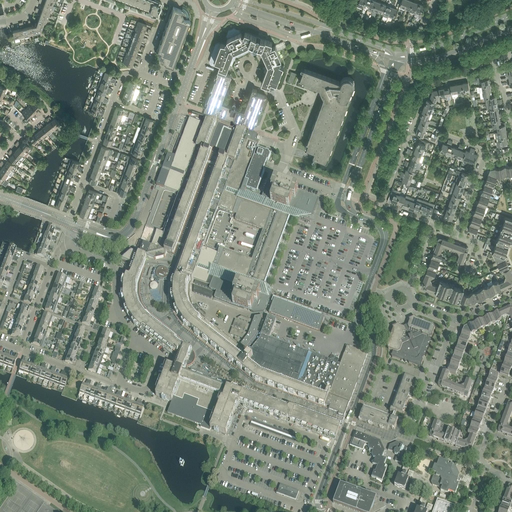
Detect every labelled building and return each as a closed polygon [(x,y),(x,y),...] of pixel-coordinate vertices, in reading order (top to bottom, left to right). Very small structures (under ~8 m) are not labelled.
[(123,0),(150,10),(149,11),(157,14),(160,6),(161,6),(161,5),(162,5),(162,4),(162,3),(161,3),(154,0),(152,0),(153,1),(149,0),(123,0)] [(362,8),(363,6),(365,0),(359,0),(357,6),(362,8)] [(371,0),(368,8),(373,10),(376,1),(372,0),(371,0)] [(407,0),(405,8),(410,10),(413,2),(408,0),(407,0)] [(373,10),(378,12),(381,3),(376,1),(373,10)] [(409,12),(414,14),(418,4),(413,2),(410,10),(409,12)] [(378,12),(384,13),(387,5),(381,3),(378,12)] [(418,4),(414,14),(420,16),(423,6),(418,4)] [(387,5),(384,13),(383,16),(388,18),(389,15),(392,7),(387,5)] [(181,10),(173,7),(157,51),(160,52),(158,57),(163,59),(163,61),(164,63),(165,63),(164,64),(173,67),(190,20),(189,20),(189,19),(190,16),(189,14),(189,12),(188,10),(185,8),(185,7),(184,7),(183,6),(181,10)] [(397,9),(392,7),(389,15),(394,17),(397,9)] [(38,21),(36,25),(41,31),(44,23),(38,21)] [(268,65),(261,83),(269,86),(270,86),(272,87),(274,85),(275,83),(277,84),(284,65),(280,64),(281,62),(280,60),(282,59),(275,45),(273,46),(272,44),(272,43),(245,33),(244,34),(242,35),(241,32),(240,33),(239,30),(234,28),(228,30),(226,36),(228,39),(227,39),(228,41),(226,42),(225,44),(221,42),(221,44),(219,43),(215,44),(209,61),(210,65),(218,68),(218,70),(226,73),(226,71),(227,71),(234,52),(247,46),(249,51),(251,52),(251,53),(252,54),(253,54),(254,54),(255,53),(258,54),(262,52),(268,65)] [(128,49),(126,54),(138,58),(138,56),(136,55),(136,52),(128,49)] [(314,157),(327,162),(354,86),(354,83),(353,79),(352,78),(349,77),(346,77),(345,77),(342,79),(341,80),(340,82),(306,70),(304,69),(300,81),(320,88),(324,98),(306,147),(315,151),(314,157)] [(103,71),(101,76),(110,79),(112,74),(103,71)] [(217,71),(218,72),(217,76),(216,76),(215,76),(214,77),(214,78),(215,80),(212,88),(211,88),(210,90),(210,91),(210,92),(211,92),(208,100),(207,101),(206,102),(205,102),(205,103),(206,104),(206,105),(204,109),(216,113),(230,76),(217,71)] [(101,76),(99,81),(108,84),(110,79),(101,76)] [(482,86),(490,85),(489,79),(483,80),(483,77),(469,79),(470,82),(477,81),(478,84),(481,83),(482,86)] [(129,80),(127,86),(134,88),(136,89),(138,84),(129,80)] [(99,81),(97,86),(106,89),(108,84),(99,81)] [(468,82),(462,83),(463,92),(467,91),(467,94),(470,94),(468,82)] [(97,86),(96,91),(104,95),(106,89),(97,86)] [(257,90),(253,88),(252,91),(253,92),(242,122),(240,122),(244,111),(239,110),(235,120),(253,127),(255,123),(256,122),(257,121),(257,120),(257,119),(256,118),(259,110),(261,110),(262,109),(262,108),(262,107),(261,106),(264,98),(265,98),(266,97),(267,96),(256,92),(257,90)] [(96,91),(94,96),(108,102),(108,100),(103,98),(104,95),(96,91)] [(125,91),(123,96),(132,99),(134,94),(132,93),(125,91)] [(433,92),(430,101),(429,101),(434,102),(434,103),(436,103),(438,97),(440,97),(439,91),(438,91),(433,92)] [(492,97),(491,91),(480,93),(481,99),(485,98),(488,98),(488,97),(492,97)] [(94,96),(92,101),(101,105),(102,102),(104,102),(107,103),(108,102),(94,96)] [(132,99),(123,96),(121,101),(130,104),(132,99)] [(492,97),(488,97),(488,98),(485,98),(486,104),(497,102),(496,96),(492,97)] [(427,100),(424,105),(432,108),(434,103),(434,102),(429,101),(430,101),(427,100)] [(33,101),(29,105),(36,112),(40,107),(33,101)] [(92,101),(90,106),(99,110),(100,108),(101,105),(92,101)] [(222,103),(218,114),(223,116),(227,105),(222,103)] [(29,105),(26,109),(32,116),(36,112),(29,105)] [(424,105),(422,111),(430,114),(432,108),(424,105)] [(99,110),(90,106),(88,112),(97,115),(99,110)] [(113,108),(115,109),(114,112),(121,115),(123,109),(114,106),(113,108)] [(32,116),(26,109),(22,114),(28,120),(32,116)] [(420,117),(422,117),(428,119),(430,114),(422,111),(420,117)] [(111,119),(110,122),(117,125),(119,120),(110,116),(110,118),(111,119)] [(212,149),(210,148),(219,124),(219,123),(217,120),(205,116),(202,123),(190,118),(189,119),(188,121),(176,154),(175,157),(172,155),(168,154),(156,185),(160,187),(164,188),(179,194),(164,234),(157,231),(146,227),(145,227),(144,230),(143,232),(141,239),(139,242),(138,247),(137,248),(136,251),(136,252),(147,256),(154,259),(155,260),(156,260),(156,259),(164,257),(164,258),(165,257),(167,252),(173,255),(174,254),(173,254),(174,252),(175,250),(176,249),(175,249),(177,245),(177,244),(179,240),(179,239),(181,235),(181,234),(183,229),(184,224),(185,224),(186,219),(187,219),(188,214),(189,214),(188,213),(190,209),(191,209),(190,208),(192,204),(192,203),(194,199),(194,198),(196,194),(196,193),(198,189),(198,188),(200,184),(200,183),(201,178),(202,179),(202,178),(203,173),(204,173),(203,173),(205,168),(206,168),(205,168),(207,163),(208,163),(207,163),(209,158),(211,153),(211,152),(212,149)] [(144,117),(142,122),(151,126),(153,120),(144,117)] [(422,117),(420,123),(427,126),(429,120),(428,119),(422,117)] [(55,118),(50,122),(56,129),(60,125),(55,118)] [(50,122),(46,125),(52,132),(56,129),(50,122)] [(142,122),(140,127),(149,131),(151,126),(142,122)] [(226,126),(219,123),(209,149),(212,150),(216,152),(221,154),(224,155),(233,128),(226,126)] [(420,123),(418,128),(425,131),(427,126),(420,123)] [(46,125),(42,128),(48,135),(52,132),(46,125)] [(108,129),(106,132),(114,135),(115,130),(107,127),(106,128),(108,129)] [(140,127),(138,132),(147,136),(149,131),(140,127)] [(181,262),(177,273),(194,279),(193,280),(195,280),(197,281),(198,281),(200,282),(201,283),(203,283),(204,284),(206,284),(207,285),(207,284),(210,275),(211,273),(212,269),(218,254),(218,253),(217,253),(203,248),(218,208),(233,213),(238,199),(239,198),(239,196),(245,181),(257,148),(259,144),(246,139),(249,132),(236,127),(233,128),(224,155),(221,154),(210,184),(182,259),(181,262)] [(42,128),(38,132),(43,139),(48,135),(42,128)] [(425,131),(418,128),(415,134),(423,137),(425,131)] [(38,132),(34,135),(39,142),(43,139),(38,132)] [(104,135),(103,137),(112,140),(113,141),(115,135),(114,135),(106,132),(105,135),(104,135)] [(138,132),(136,137),(145,141),(147,136),(138,132)] [(39,142),(34,135),(29,139),(35,146),(39,142)] [(112,140),(103,137),(102,139),(104,139),(103,143),(110,145),(112,140)] [(136,137),(134,143),(143,146),(145,141),(136,137)] [(508,143),(507,137),(497,139),(498,142),(496,142),(497,148),(503,147),(502,144),(508,143)] [(418,142),(416,148),(423,150),(425,147),(428,149),(430,143),(419,139),(418,142)] [(23,142),(20,146),(26,152),(30,147),(23,142)] [(134,143),(133,148),(141,151),(143,146),(134,143)] [(440,151),(446,153),(449,145),(443,143),(440,151)] [(446,153),(451,155),(454,148),(449,145),(446,153)] [(20,146),(16,150),(23,156),(26,152),(20,146)] [(99,149),(98,151),(108,154),(110,149),(101,146),(100,149),(99,149)] [(141,151),(133,148),(131,153),(139,156),(141,151)] [(271,154),(257,148),(245,181),(249,182),(246,189),(257,193),(265,171),(264,171),(267,161),(268,162),(271,154)] [(423,150),(416,148),(415,150),(413,149),(413,151),(407,149),(407,151),(421,156),(423,150)] [(451,155),(457,157),(460,150),(454,148),(451,155)] [(463,158),(469,160),(473,149),(470,148),(469,151),(466,150),(465,152),(463,158)] [(473,149),(469,160),(475,162),(477,155),(474,153),(475,150),(473,149)] [(11,150),(9,151),(19,160),(23,156),(16,150),(14,152),(11,150)] [(463,159),(463,158),(465,152),(460,150),(457,157),(463,159)] [(19,160),(9,151),(8,153),(11,156),(9,158),(16,164),(18,166),(21,162),(19,160)] [(99,153),(98,156),(108,160),(109,155),(108,155),(108,154),(98,151),(97,152),(99,153)] [(421,156),(407,151),(406,153),(411,155),(411,156),(412,157),(412,159),(419,162),(421,156)] [(95,159),(94,161),(106,165),(108,160),(98,156),(96,159),(95,159)] [(129,156),(127,162),(136,165),(138,159),(129,156)] [(70,159),(68,165),(77,168),(79,169),(80,167),(78,166),(79,163),(70,159)] [(412,159),(410,165),(417,167),(420,168),(422,163),(419,162),(412,159)] [(4,165),(11,170),(13,172),(16,167),(15,166),(7,161),(4,165)] [(106,165),(94,161),(93,163),(95,163),(94,166),(104,170),(106,165)] [(127,162),(126,167),(134,170),(136,165),(127,162)] [(4,165),(1,170),(8,175),(11,170),(4,165)] [(68,165),(67,170),(75,173),(77,168),(68,165)] [(410,165),(408,170),(407,170),(414,172),(414,173),(415,173),(417,167),(410,165)] [(91,169),(90,171),(102,175),(103,172),(105,173),(106,171),(104,170),(94,166),(93,170),(91,169)] [(487,170),(486,173),(497,177),(501,177),(500,168),(496,168),(495,166),(493,167),(493,169),(490,169),(490,171),(487,170)] [(126,167),(124,172),(133,175),(134,170),(126,167)] [(402,172),(401,174),(412,178),(414,173),(414,172),(407,170),(408,170),(406,169),(405,173),(402,172)] [(1,170),(0,170),(0,175),(5,179),(8,175),(1,170)] [(67,170),(65,175),(74,178),(75,179),(76,177),(74,176),(75,173),(67,170)] [(461,176),(460,178),(471,182),(472,180),(469,178),(470,175),(456,170),(455,173),(461,176)] [(91,173),(90,176),(99,180),(100,176),(101,177),(102,175),(90,171),(90,173),(91,173)] [(124,172),(122,177),(131,180),(133,175),(124,172)] [(488,176),(487,179),(495,182),(497,177),(486,173),(486,175),(488,176)] [(412,178),(401,174),(400,176),(403,178),(402,181),(409,184),(412,178)] [(65,175),(63,180),(72,183),(74,178),(65,175)] [(99,180),(90,176),(89,180),(87,179),(86,181),(97,185),(99,180)] [(122,177),(120,182),(129,185),(131,180),(122,177)] [(471,182),(460,178),(457,177),(455,183),(464,186),(466,187),(467,183),(470,184),(471,182)] [(484,180),(483,183),(493,187),(495,182),(487,179),(486,181),(484,180)] [(63,180),(61,185),(70,188),(72,183),(63,180)] [(319,199),(268,180),(261,199),(312,217),(313,214),(319,199)] [(118,187),(127,190),(129,185),(120,182),(117,181),(115,186),(118,187)] [(452,188),(462,192),(464,186),(455,183),(454,182),(452,188)] [(484,186),(483,189),(492,192),(493,187),(483,183),(482,185),(484,186)] [(61,185),(59,190),(68,193),(70,188),(61,185)] [(118,187),(116,192),(125,195),(127,190),(118,187)] [(452,188),(450,193),(452,194),(460,197),(462,192),(452,188)] [(391,201),(397,203),(400,195),(396,194),(398,191),(392,189),(390,194),(393,195),(391,201)] [(480,190),(479,193),(490,197),(492,192),(483,189),(482,191),(480,190)] [(59,190),(57,195),(68,199),(68,197),(67,197),(68,193),(59,190)] [(480,196),(479,199),(488,202),(490,197),(479,193),(478,196),(480,196)] [(452,194),(450,200),(458,203),(460,197),(452,194)] [(57,195),(55,200),(64,204),(65,200),(71,202),(71,200),(68,199),(57,195)] [(397,203),(402,205),(405,199),(405,197),(400,195),(397,203)] [(402,206),(407,208),(411,198),(406,196),(405,197),(405,199),(402,205),(402,206)] [(413,210),(414,209),(416,203),(417,200),(411,198),(407,208),(413,210)] [(414,209),(419,211),(423,201),(417,198),(417,200),(416,203),(414,209)] [(256,285),(264,287),(266,283),(267,278),(278,249),(279,248),(280,243),(281,243),(281,242),(288,222),(290,218),(282,215),(281,215),(275,213),(275,212),(275,213),(268,210),(269,210),(268,210),(262,208),(262,207),(261,207),(261,208),(255,205),(254,205),(248,203),(248,202),(248,203),(242,201),(242,200),(241,200),(239,199),(238,199),(233,213),(237,215),(235,220),(263,230),(260,239),(257,247),(252,260),(250,259),(224,250),(223,250),(219,248),(217,253),(218,253),(218,254),(213,268),(216,269),(217,270),(217,269),(222,271),(222,272),(223,272),(223,271),(229,274),(230,274),(236,276),(236,277),(236,276),(243,279),(242,279),(243,279),(249,281),(249,282),(250,282),(250,281),(256,284),(256,285)] [(476,201),(475,203),(486,207),(488,202),(479,199),(478,201),(476,201)] [(64,204),(55,200),(53,206),(64,209),(65,207),(65,208),(65,207),(63,207),(64,204)] [(85,200),(83,205),(90,207),(93,208),(95,203),(92,202),(85,200)] [(450,200),(448,206),(456,208),(458,203),(450,200)] [(419,211),(425,213),(429,203),(423,201),(419,211)] [(429,203),(425,213),(431,215),(435,205),(429,203)] [(476,207),(475,209),(484,212),(486,207),(475,203),(474,206),(476,207)] [(448,206),(446,211),(454,214),(456,208),(448,206)] [(472,211),(471,213),(482,217),(484,212),(475,209),(474,211),(472,211)] [(88,212),(81,210),(79,215),(88,218),(90,213),(88,212)] [(454,214),(446,211),(445,214),(442,213),(440,219),(445,221),(446,218),(452,220),(454,214)] [(473,217),(472,219),(480,222),(482,217),(471,213),(470,216),(473,217)] [(469,221),(468,223),(478,227),(480,222),(472,219),(471,222),(469,221)] [(478,227),(468,223),(467,226),(469,227),(468,229),(476,233),(478,227)] [(501,228),(501,229),(511,232),(511,226),(504,223),(502,228),(501,228)] [(46,224),(44,230),(53,233),(54,230),(56,231),(57,230),(56,230),(57,228),(46,224)] [(501,230),(499,235),(511,239),(511,236),(511,232),(501,229),(501,230)] [(44,230),(43,235),(51,238),(53,233),(44,230)] [(43,235),(41,240),(50,243),(51,240),(52,241),(52,240),(53,239),(51,238),(43,235)] [(497,240),(496,241),(509,245),(511,239),(499,235),(497,240)] [(452,249),(454,241),(449,239),(449,240),(443,238),(442,239),(442,238),(440,237),(439,238),(438,240),(438,241),(437,241),(436,246),(434,246),(432,252),(433,252),(440,254),(442,249),(446,247),(452,249)] [(41,240),(39,245),(48,248),(50,243),(41,240)] [(454,241),(452,249),(457,251),(459,255),(457,261),(465,264),(467,258),(466,257),(467,252),(467,251),(468,251),(469,249),(468,248),(466,247),(465,248),(465,246),(460,245),(460,243),(454,241)] [(497,241),(495,247),(506,251),(509,245),(496,241),(497,241)] [(7,245),(5,250),(14,253),(16,248),(7,245)] [(39,245),(37,250),(46,253),(47,250),(49,251),(49,249),(48,248),(39,245)] [(492,253),(493,253),(504,257),(506,251),(495,247),(493,252),(492,252),(492,253)] [(5,250),(3,255),(12,259),(14,253),(5,250)] [(46,253),(37,250),(35,255),(46,259),(46,257),(45,256),(46,253)] [(147,257),(147,256),(136,252),(131,250),(121,259),(133,263),(132,266),(142,269),(147,257)] [(430,254),(429,256),(440,260),(442,255),(440,254),(433,252),(433,254),(430,254)] [(492,253),(497,262),(505,258),(504,257),(493,253),(492,253)] [(3,255),(2,260),(10,264),(12,259),(3,255)] [(431,260),(430,262),(438,265),(440,260),(429,256),(428,259),(431,260)] [(497,262),(499,267),(507,263),(506,261),(508,260),(507,257),(505,258),(497,262)] [(2,260),(0,264),(0,265),(9,269),(10,264),(2,260)] [(427,264),(426,266),(436,270),(438,265),(430,262),(429,265),(427,264)] [(501,272),(503,271),(511,268),(511,267),(510,265),(508,266),(507,263),(499,267),(501,272)] [(0,265),(0,271),(7,274),(9,269),(0,265)] [(35,266),(33,271),(42,274),(44,269),(35,266)] [(427,270),(426,272),(433,275),(432,275),(434,276),(436,270),(426,266),(425,269),(427,270)] [(167,276),(169,277),(169,276),(169,274),(169,271),(167,269),(165,268),(162,267),(160,268),(158,269),(156,272),(156,274),(156,277),(158,279),(160,280),(163,281),(163,280),(165,275),(166,276),(166,275),(168,276),(167,276)] [(503,271),(506,277),(504,281),(499,283),(501,290),(502,291),(508,288),(507,287),(511,284),(511,273),(511,274),(511,273),(511,270),(511,268),(503,271)] [(189,367),(191,366),(193,365),(194,363),(195,360),(195,358),(195,355),(194,353),(193,351),(192,351),(184,344),(180,340),(176,336),(172,333),(168,329),(164,326),(152,315),(148,312),(143,306),(142,304),(140,295),(140,285),(141,281),(143,275),(142,275),(140,274),(132,271),(127,269),(124,276),(122,282),(121,297),(125,312),(126,312),(134,325),(174,357),(173,361),(172,362),(172,363),(184,368),(187,367),(188,367),(189,367)] [(31,276),(40,280),(42,274),(33,271),(31,276)] [(435,293),(438,286),(432,284),(430,280),(432,275),(433,275),(426,272),(425,272),(423,277),(424,278),(422,283),(422,284),(421,285),(421,287),(421,288),(423,288),(424,288),(425,289),(430,291),(429,292),(435,294),(435,293)] [(192,282),(193,280),(194,279),(177,273),(176,273),(176,274),(177,274),(175,279),(173,279),(171,283),(171,298),(171,306),(173,314),(183,328),(221,358),(222,359),(232,366),(234,363),(236,365),(238,366),(243,359),(241,358),(239,356),(244,350),(198,313),(192,305),(190,296),(190,287),(190,286),(192,282)] [(58,275),(56,280),(63,282),(63,283),(65,283),(67,278),(58,275)] [(256,312),(257,312),(264,312),(265,311),(264,311),(266,306),(268,301),(268,300),(260,294),(261,294),(260,294),(254,292),(254,291),(253,291),(253,292),(250,290),(244,288),(243,288),(240,287),(240,286),(240,287),(237,286),(233,284),(227,282),(227,281),(226,281),(226,282),(220,279),(219,279),(214,277),(214,276),(210,275),(207,284),(207,285),(209,285),(210,286),(209,289),(216,292),(214,298),(233,305),(239,308),(243,309),(251,312),(253,313),(256,312)] [(31,276),(29,281),(38,285),(40,280),(31,276)] [(29,281),(27,286),(36,290),(38,285),(29,281)] [(447,297),(452,285),(451,285),(441,281),(440,281),(438,286),(435,293),(447,297)] [(498,281),(493,284),(497,294),(500,293),(499,291),(501,290),(499,283),(498,281)] [(493,284),(488,286),(492,294),(494,293),(495,295),(497,294),(493,284)] [(459,302),(462,293),(464,289),(463,289),(463,290),(452,286),(453,285),(452,285),(447,297),(459,302)] [(27,286),(25,291),(34,295),(36,290),(27,286)] [(483,288),(488,298),(490,297),(489,295),(492,294),(488,286),(483,288)] [(93,287),(91,293),(100,296),(102,291),(93,287)] [(488,298),(483,288),(478,290),(482,299),(484,297),(485,300),(488,298)] [(52,290),(51,295),(60,298),(61,293),(60,293),(52,290)] [(478,290),(473,293),(478,303),(480,302),(480,300),(482,299),(478,290)] [(25,291),(23,296),(32,300),(34,295),(25,291)] [(91,293),(89,298),(98,301),(100,296),(91,293)] [(459,302),(458,304),(461,305),(462,303),(468,305),(472,303),(468,295),(462,293),(459,302)] [(473,293),(468,295),(472,303),(474,302),(475,304),(478,303),(473,293)] [(51,295),(49,300),(58,303),(60,298),(51,295)] [(32,300),(23,296),(21,302),(30,305),(32,300)] [(89,298),(87,303),(96,306),(98,301),(89,298)] [(49,300),(47,305),(56,309),(58,303),(49,300)] [(280,301),(273,302),(269,313),(319,332),(324,318),(325,318),(280,301)] [(87,303),(86,308),(94,311),(96,306),(87,303)] [(29,308),(20,305),(18,310),(27,314),(29,308)] [(56,309),(47,305),(45,310),(54,314),(56,309)] [(497,312),(498,312),(501,319),(506,316),(510,318),(511,321),(511,306),(509,307),(509,308),(508,308),(503,310),(502,309),(497,311),(497,312)] [(94,311),(86,308),(84,313),(94,317),(95,315),(93,314),(94,311)] [(18,310),(16,315),(25,319),(27,314),(18,310)] [(494,311),(492,313),(496,323),(502,321),(501,319),(498,312),(497,312),(495,313),(494,311)] [(84,313),(82,318),(91,321),(93,316),(94,317),(84,313)] [(490,316),(488,317),(492,325),(496,323),(492,313),(489,314),(490,316)] [(44,314),(42,319),(51,322),(53,317),(44,314)] [(16,315),(15,320),(23,324),(25,319),(16,315)] [(263,315),(256,315),(254,320),(252,324),(252,326),(249,332),(249,334),(248,336),(245,340),(244,341),(241,345),(246,349),(247,347),(255,337),(263,315)] [(482,317),(487,327),(492,325),(488,317),(485,318),(484,316),(482,317)] [(344,354),(340,364),(270,338),(276,320),(268,317),(260,339),(243,359),(238,366),(256,381),(257,381),(330,408),(329,410),(339,414),(338,415),(344,417),(360,374),(368,354),(347,346),(344,354)] [(418,367),(419,368),(421,366),(421,365),(423,360),(421,357),(425,356),(423,352),(426,351),(425,348),(428,346),(427,343),(430,341),(428,338),(433,336),(432,335),(434,329),(435,329),(433,324),(432,325),(425,322),(424,320),(423,321),(416,319),(415,317),(409,320),(410,321),(409,322),(408,326),(407,325),(404,327),(403,328),(399,326),(398,324),(392,327),(393,329),(391,335),(389,336),(390,338),(387,345),(386,345),(388,350),(389,350),(393,351),(392,355),(391,355),(392,358),(393,358),(401,360),(401,361),(404,360),(405,363),(408,362),(409,363),(418,367)] [(487,327),(482,317),(479,318),(480,320),(478,321),(482,330),(487,327)] [(91,321),(82,318),(80,323),(89,327),(91,321)] [(42,319),(40,324),(49,327),(51,322),(42,319)] [(15,320),(13,326),(22,329),(23,324),(15,320)] [(233,326),(249,332),(252,326),(235,320),(233,326)] [(475,320),(472,322),(477,332),(482,330),(478,321),(476,322),(475,320)] [(477,332),(472,322),(470,323),(471,325),(468,326),(472,334),(477,332)] [(40,324),(38,329),(47,332),(49,327),(40,324)] [(22,329),(13,326),(11,331),(20,334),(22,329)] [(76,326),(74,331),(83,334),(85,329),(76,326)] [(462,332),(471,335),(471,334),(472,334),(468,326),(464,328),(462,332)] [(230,334),(245,340),(248,336),(249,334),(232,328),(230,334)] [(38,329),(36,334),(45,337),(47,332),(38,329)] [(20,334),(11,331),(9,336),(17,339),(20,334)] [(74,331),(73,336),(81,339),(83,334),(74,331)] [(459,333),(459,336),(469,340),(471,335),(462,332),(462,334),(459,333)] [(36,334),(34,339),(43,343),(45,337),(36,334)] [(73,336),(71,341),(80,345),(81,339),(73,336)] [(460,339),(459,342),(467,345),(469,340),(459,336),(458,339),(460,339)] [(33,341),(32,341),(31,344),(41,348),(43,343),(34,339),(33,341)] [(71,341),(69,346),(78,350),(80,345),(71,341)] [(456,344),(455,346),(465,350),(467,345),(459,342),(458,344),(456,344)] [(97,345),(95,350),(104,354),(103,353),(104,348),(97,345)] [(67,351),(69,352),(76,355),(78,350),(69,346),(67,351)] [(465,350),(455,346),(454,349),(456,350),(455,352),(464,355),(465,350)] [(95,350),(94,355),(102,359),(104,354),(95,350)] [(67,351),(65,356),(74,360),(76,355),(69,352),(67,351)] [(3,365),(8,367),(11,358),(6,356),(3,365)] [(74,360),(65,356),(63,362),(72,365),(74,360)] [(452,360),(451,362),(460,365),(462,360),(451,356),(450,359),(452,360)] [(11,358),(8,367),(13,369),(16,360),(11,358)] [(92,361),(90,366),(99,369),(97,368),(99,363),(92,361)] [(18,371),(24,373),(27,364),(22,362),(18,371)] [(447,366),(458,370),(460,365),(451,362),(450,365),(448,364),(447,366)] [(24,373),(29,375),(32,366),(27,364),(24,373)] [(511,367),(504,364),(502,369),(510,372),(511,370),(511,367)] [(201,426),(200,429),(209,432),(211,429),(226,435),(237,404),(239,405),(240,401),(243,392),(242,393),(183,371),(181,370),(178,369),(174,367),(174,368),(167,365),(156,396),(172,402),(168,413),(201,426)] [(29,375),(34,376),(37,368),(32,366),(29,375)] [(99,369),(90,366),(88,371),(97,374),(99,369)] [(458,370),(447,366),(446,369),(448,370),(447,372),(450,373),(456,376),(458,370)] [(54,368),(52,367),(50,372),(47,371),(44,380),(49,382),(52,373),(53,371),(54,368)] [(34,376),(39,378),(42,369),(37,368),(34,376)] [(39,378),(44,380),(47,371),(42,369),(39,378)] [(509,375),(510,372),(502,369),(500,374),(510,378),(511,376),(509,375)] [(446,390),(452,393),(455,385),(449,383),(448,379),(449,373),(447,372),(442,370),(440,376),(441,376),(439,381),(439,382),(438,383),(438,385),(438,386),(440,387),(441,386),(442,387),(447,389),(446,390)] [(490,372),(489,378),(499,382),(500,379),(498,378),(499,376),(490,372)] [(49,382),(54,384),(57,375),(52,373),(49,382)] [(54,384),(59,386),(62,377),(57,375),(54,384)] [(409,395),(410,395),(413,388),(412,387),(413,384),(414,384),(416,380),(405,376),(392,410),(391,409),(390,411),(390,412),(396,414),(397,412),(403,414),(405,410),(404,410),(405,406),(406,407),(409,399),(408,398),(409,395)] [(62,377),(59,386),(64,388),(68,379),(62,377)] [(487,383),(495,386),(496,384),(498,384),(499,382),(489,378),(487,383)] [(455,385),(452,393),(457,395),(458,393),(463,395),(464,395),(464,396),(467,396),(468,396),(468,394),(468,393),(469,393),(471,387),(472,388),(474,382),(466,379),(464,385),(460,387),(455,385)] [(485,388),(495,392),(496,389),(494,388),(495,386),(487,383),(485,388)] [(87,386),(82,384),(79,393),(84,395),(87,386)] [(93,388),(87,386),(84,395),(89,397),(93,388)] [(89,397),(94,399),(98,390),(93,388),(89,397)] [(483,393),(491,396),(492,394),(494,394),(495,392),(485,388),(483,393)] [(94,399),(99,401),(103,392),(98,390),(94,399)] [(99,401),(104,403),(108,394),(103,392),(99,401)] [(243,407),(335,441),(340,425),(289,406),(289,408),(248,393),(243,407)] [(481,398),(492,402),(493,399),(491,399),(491,396),(483,393),(481,398)] [(104,403),(110,404),(113,396),(108,394),(104,403)] [(110,404),(115,406),(118,397),(113,396),(110,404)] [(115,406),(120,408),(123,399),(118,397),(115,406)] [(479,403),(488,406),(489,404),(491,405),(492,402),(481,398),(479,403)] [(120,408),(125,410),(128,401),(123,399),(120,408)] [(125,410),(130,412),(133,403),(128,401),(125,410)] [(511,403),(511,402),(510,402),(508,402),(508,404),(508,405),(507,406),(505,411),(504,410),(502,416),(510,419),(511,413),(511,403)] [(130,412),(135,414),(138,405),(133,403),(130,412)] [(477,408),(488,412),(489,410),(487,409),(488,406),(479,403),(477,408)] [(138,405),(135,414),(140,416),(143,407),(138,405)] [(475,413),(484,417),(485,414),(487,415),(488,412),(477,408),(475,413)] [(394,430),(398,421),(363,409),(359,420),(388,430),(389,427),(394,430)] [(474,418),(484,422),(485,420),(483,419),(484,417),(475,413),(474,418)] [(510,419),(502,416),(500,421),(501,422),(499,427),(500,428),(499,428),(498,431),(498,432),(501,432),(502,433),(507,435),(507,436),(511,438),(511,429),(510,428),(508,424),(510,419)] [(472,423),(480,427),(481,424),(483,425),(484,422),(474,418),(472,423)] [(251,422),(269,429),(270,426),(252,420),(251,422)] [(444,442),(446,435),(441,433),(439,429),(441,424),(433,421),(431,426),(432,427),(430,432),(431,433),(430,433),(429,435),(430,437),(432,437),(433,437),(433,438),(438,440),(438,441),(444,443),(444,442)] [(472,423),(470,429),(480,432),(481,430),(479,429),(480,427),(472,423)] [(250,426),(268,432),(269,430),(251,424),(250,426)] [(271,429),(297,439),(298,436),(272,427),(271,429)] [(468,434),(470,435),(470,434),(476,437),(477,434),(479,435),(480,432),(470,429),(468,434)] [(444,442),(456,446),(458,440),(461,434),(460,434),(459,434),(449,430),(448,430),(446,435),(444,442)] [(270,433),(295,443),(296,440),(270,431),(270,433)] [(371,478),(382,482),(387,467),(384,466),(387,459),(382,458),(385,452),(380,442),(356,433),(356,434),(354,433),(350,446),(363,450),(365,445),(368,446),(369,450),(369,452),(370,454),(371,454),(373,458),(375,459),(374,462),(373,462),(372,463),(372,464),(376,466),(371,478)] [(470,434),(470,435),(468,440),(464,442),(458,440),(456,446),(455,447),(461,450),(461,448),(467,450),(468,450),(468,451),(470,452),(471,451),(472,449),(472,448),(474,442),(476,443),(478,437),(476,437),(470,434)] [(394,452),(395,455),(397,456),(395,461),(401,464),(407,448),(402,447),(403,445),(397,442),(390,445),(388,450),(394,452)] [(451,463),(450,466),(448,465),(449,463),(439,459),(437,466),(435,465),(432,472),(437,474),(436,476),(434,475),(431,482),(432,485),(440,488),(440,486),(442,486),(441,491),(448,494),(449,492),(455,494),(459,484),(457,484),(457,482),(460,483),(461,479),(463,480),(464,477),(459,476),(456,468),(457,464),(455,463),(454,465),(451,463)] [(394,486),(405,490),(409,480),(398,476),(394,486)] [(346,488),(336,484),(337,502),(356,509),(361,511),(376,511),(386,507),(374,502),(375,499),(370,497),(371,494),(367,493),(366,495),(350,489),(351,486),(347,485),(346,488)] [(511,485),(511,486),(510,485),(509,485),(508,487),(508,488),(507,489),(505,494),(504,494),(502,499),(503,500),(510,502),(511,496),(511,485)] [(278,492),(277,491),(276,493),(296,500),(298,493),(299,493),(280,486),(278,492)] [(432,511),(454,511),(455,510),(456,506),(437,500),(432,511)] [(511,502),(510,502),(503,500),(502,502),(500,501),(499,504),(510,508),(511,502)]
